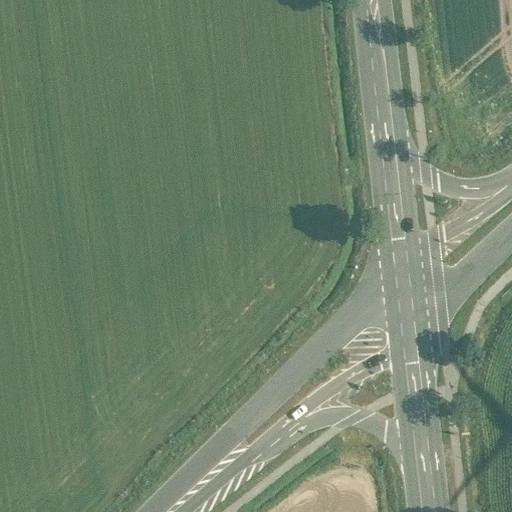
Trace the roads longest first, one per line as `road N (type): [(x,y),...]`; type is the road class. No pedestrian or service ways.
road 1 (secondary): [(406,260),(166,511)]
road 2 (secondary): [(253,455),(299,428),(355,419),(385,430),(430,483)]
road 3 (secondary): [(253,455),(324,394),(416,339)]
road 4 (secondary): [(375,0),(394,145)]
road 5 (secondary): [(416,339),(430,483)]
road 6 (secondary): [(416,339),(511,238)]
road 7 (secondary): [(511,175),(483,188),(442,185),(394,145)]
road 8 (secondary): [(511,190),(406,260)]
